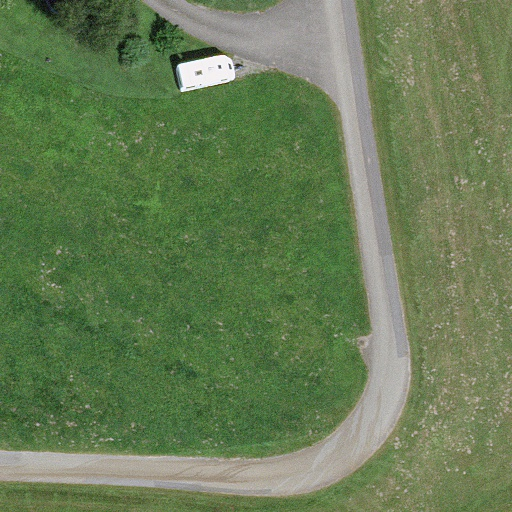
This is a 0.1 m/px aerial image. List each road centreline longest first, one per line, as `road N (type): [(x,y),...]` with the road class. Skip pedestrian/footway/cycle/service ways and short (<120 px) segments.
road 1 (residential): [(337,0),(388,326),(390,370),(375,415),(343,452),(285,475),(0,466)]
road 2 (track): [(166,0),(228,29),(344,42)]
